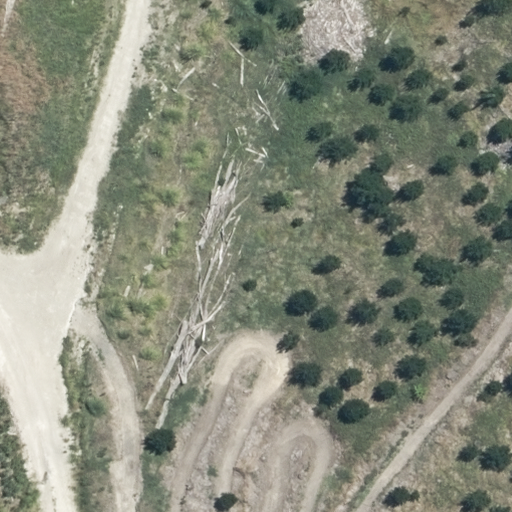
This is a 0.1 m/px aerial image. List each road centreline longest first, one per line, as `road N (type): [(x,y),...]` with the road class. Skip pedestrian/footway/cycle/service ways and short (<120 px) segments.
road 1 (track): [(140,0),(23,378)]
road 2 (track): [(0,341),(23,378),(59,511)]
